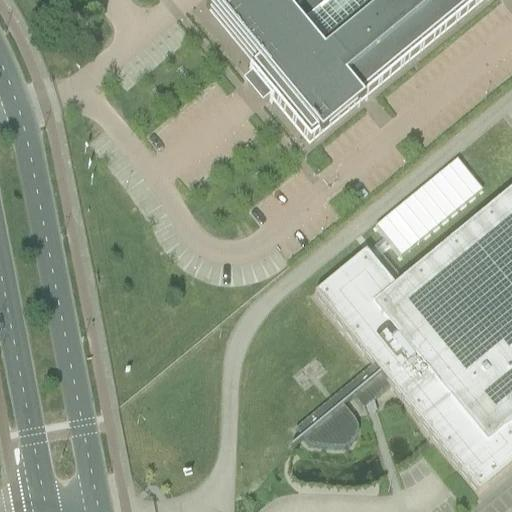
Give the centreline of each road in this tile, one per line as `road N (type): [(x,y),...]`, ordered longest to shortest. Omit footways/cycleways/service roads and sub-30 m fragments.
road 1 (tertiary): [(98,511),(14,94),(0,62)]
road 2 (tertiary): [(0,254),(41,505)]
